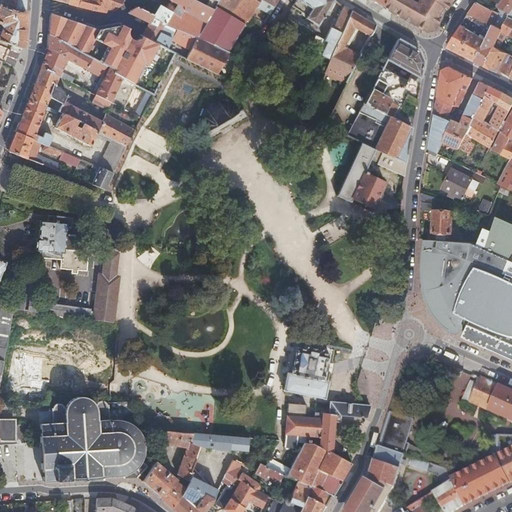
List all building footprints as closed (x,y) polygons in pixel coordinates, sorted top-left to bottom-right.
[(0,0),(0,3),(16,11),(24,11),(24,0),(0,0)] [(79,0),(78,5),(93,9),(107,12),(118,7),(122,4),(123,0),(79,0)] [(195,0),(172,0),(178,3),(181,5),(182,10),(178,18),(173,12),(172,11),(165,24),(195,39),(209,17),(213,9),(196,0),(195,0)] [(216,4),(230,13),(226,21),(241,31),(256,5),(259,0),(218,0),(218,1),(216,4)] [(259,0),(256,5),(269,12),(276,0),(259,0)] [(305,17),(317,25),(333,0),(294,0),(291,5),(306,15),(305,17)] [(414,0),(385,0),(381,7),(415,26),(432,0),(417,0),(416,1),(414,0)] [(432,0),(415,26),(425,31),(432,30),(451,0),(432,0)] [(498,7),(510,13),(511,8),(511,3),(505,0),(499,0),(496,5),(498,7)] [(460,24),(446,46),(475,60),(486,38),(492,24),(501,29),(508,16),(510,13),(498,7),(496,13),(475,1),(467,13),(460,24)] [(0,41),(21,48),(23,39),(24,11),(16,11),(0,3),(0,41)] [(178,3),(173,12),(178,18),(182,10),(181,5),(178,3)] [(170,40),(188,50),(195,39),(165,24),(172,11),(160,5),(154,15),(135,5),(128,12),(149,23),(141,35),(166,48),(170,40)] [(351,10),(343,5),(333,28),(330,26),(324,40),(327,41),(320,54),(329,59),(351,10)] [(375,25),(351,10),(329,59),(325,72),(345,82),(359,54),(344,46),(355,27),(370,36),(375,25)] [(50,21),(49,35),(107,65),(109,66),(116,70),(115,73),(122,77),(128,80),(153,93),(174,53),(166,48),(141,35),(140,37),(139,38),(138,39),(137,40),(136,40),(134,40),(133,40),(131,39),(130,39),(129,38),(128,37),(128,36),(127,35),(127,33),(127,32),(127,30),(128,28),(121,25),(98,29),(50,12),(50,21)] [(486,38),(475,60),(483,65),(488,55),(489,55),(494,46),(498,48),(499,48),(504,51),(505,49),(496,45),(500,38),(497,36),(501,29),(492,24),(486,38)] [(48,49),(41,68),(59,77),(64,66),(63,65),(66,58),(102,76),(107,65),(49,35),(48,49)] [(418,50),(397,38),(386,59),(411,73),(412,72),(420,77),(423,60),(418,50)] [(226,56),(195,39),(188,50),(184,58),(216,73),(226,56)] [(503,70),(502,72),(511,76),(511,41),(506,52),(508,53),(502,63),(504,64),(501,68),(503,69),(502,70),(503,70)] [(488,55),(483,65),(501,74),(502,72),(503,70),(502,70),(503,69),(501,68),(504,64),(502,63),(508,53),(506,52),(505,52),(504,51),(499,48),(498,48),(494,46),(489,55),(488,55)] [(382,68),(371,89),(391,100),(401,105),(405,98),(415,105),(419,86),(420,77),(412,72),(411,73),(386,59),(382,68)] [(111,99),(120,80),(122,77),(115,73),(116,70),(109,66),(96,94),(110,101),(111,99)] [(438,95),(453,105),(457,107),(472,78),(449,66),(442,69),(437,95),(438,95)] [(41,68),(29,98),(46,106),(48,101),(50,102),(51,100),(56,102),(61,104),(57,112),(58,112),(61,114),(98,131),(126,145),(134,129),(105,112),(101,121),(63,102),(67,94),(55,85),(59,77),(41,68)] [(452,119),(452,120),(448,128),(448,127),(443,140),(458,147),(466,133),(489,86),(479,81),(470,100),(461,122),(452,119)] [(511,103),(511,97),(489,86),(466,133),(490,146),(498,129),(489,124),(488,124),(488,123),(489,123),(488,122),(488,121),(487,121),(486,121),(485,122),(483,121),(493,101),(499,105),(509,110),(511,103)] [(391,100),(371,89),(363,103),(377,110),(384,113),(385,114),(390,103),(389,103),(391,100)] [(96,94),(95,95),(92,101),(108,109),(110,103),(110,102),(110,101),(96,94)] [(447,118),(453,105),(438,95),(434,111),(435,112),(447,118)] [(16,131),(32,139),(36,129),(44,109),(46,106),(29,98),(16,131)] [(242,107),(237,110),(236,108),(235,107),(233,105),(231,104),(229,102),(226,101),(224,101),(222,100),(219,100),(217,101),(215,101),(213,102),(211,103),(209,104),(207,105),(206,107),(204,109),(203,111),(202,112),(201,115),(200,117),(200,119),(200,122),(200,124),(201,126),(202,128),(202,130),(203,131),(199,133),(205,143),(248,116),(242,107)] [(61,104),(56,102),(52,109),(57,112),(61,104)] [(377,110),(363,103),(346,134),(360,141),(383,152),(406,162),(408,145),(411,127),(385,114),(384,113),(381,118),(377,116),(376,118),(371,116),(373,112),(376,113),(377,110)] [(498,129),(509,110),(499,105),(489,124),(498,129)] [(52,109),(46,106),(44,109),(57,115),(58,112),(57,112),(52,109)] [(511,110),(492,149),(501,154),(502,153),(511,136),(511,137),(511,110)] [(447,118),(435,112),(432,131),(429,149),(438,153),(443,140),(448,127),(448,128),(452,120),(447,118)] [(96,134),(98,131),(61,114),(54,128),(90,146),(96,134)] [(36,129),(32,139),(41,142),(45,144),(51,146),(52,143),(50,142),(52,136),(36,129)] [(16,131),(8,149),(34,160),(41,142),(32,139),(16,131)] [(126,145),(98,131),(96,134),(111,141),(98,167),(99,167),(112,173),(115,168),(120,157),(121,156),(126,145)] [(511,137),(511,136),(502,153),(511,158),(511,156),(511,137)] [(351,202),(353,197),(364,172),(365,170),(371,158),(379,162),(383,152),(360,141),(359,143),(360,144),(339,193),(338,193),(337,195),(338,195),(335,200),(338,202),(342,204),(345,198),(351,202)] [(51,146),(45,144),(42,149),(53,154),(53,153),(57,155),(58,154),(60,155),(59,158),(76,165),(79,159),(65,153),(55,149),(51,146)] [(406,162),(383,152),(379,162),(378,163),(403,175),(406,162)] [(107,183),(119,189),(126,174),(124,172),(130,160),(121,156),(120,157),(115,168),(112,173),(107,183)] [(40,157),(39,162),(57,169),(58,165),(40,157)] [(511,160),(511,159),(498,183),(511,190),(511,160)] [(455,161),(442,189),(463,198),(475,172),(455,161)] [(99,167),(92,183),(105,188),(107,183),(112,173),(99,167)] [(367,173),(364,172),(353,197),(373,207),(378,195),(385,182),(367,173)] [(434,210),(435,210),(436,197),(422,192),(421,210),(434,211),(434,210)] [(433,239),(454,241),(455,232),(451,232),(452,211),(435,210),(434,210),(434,211),(432,231),(434,231),(433,239)] [(71,226),(71,218),(47,215),(47,221),(39,220),(38,239),(36,238),(35,250),(40,250),(39,257),(60,259),(60,268),(71,270),(71,273),(77,274),(77,270),(86,272),(88,255),(79,254),(79,251),(73,250),(74,235),(65,234),(66,226),(71,226)] [(433,239),(433,244),(426,244),(424,256),(424,269),(424,278),(425,288),(435,288),(437,297),(435,299),(438,307),(440,306),(444,314),(447,319),(450,322),(450,324),(450,325),(450,327),(451,328),(451,329),(452,330),(452,331),(453,332),(454,332),(455,332),(456,333),(457,333),(458,333),(459,332),(460,332),(461,331),(462,331),(463,330),(464,328),(465,329),(463,335),(465,336),(465,337),(488,347),(487,349),(495,352),(495,350),(511,357),(511,226),(500,221),(498,223),(494,221),(490,231),(483,228),(475,245),(467,242),(454,241),(433,239)] [(342,237),(335,246),(340,250),(347,241),(342,237)] [(117,255),(106,254),(103,275),(99,274),(95,307),(94,312),(94,317),(93,319),(112,322),(119,276),(115,276),(117,255)] [(15,296),(13,309),(22,310),(25,297),(15,296)] [(90,316),(94,317),(94,312),(90,311),(91,309),(29,301),(27,311),(89,319),(90,316)] [(0,360),(3,361),(13,309),(1,306),(0,310),(0,360)] [(301,343),(293,341),(292,345),(287,353),(285,365),(286,373),(282,389),(323,398),(327,382),(330,368),(333,350),(326,348),(326,347),(326,346),(302,340),(301,343)] [(451,480),(463,505),(511,480),(511,390),(499,385),(481,377),(478,383),(470,379),(460,401),(470,400),(488,408),(511,418),(511,434),(497,434),(495,434),(495,435),(497,435),(497,455),(450,478),(451,480)] [(0,387),(0,397),(18,400),(28,401),(29,391),(0,387)] [(51,423),(38,423),(39,436),(38,436),(38,443),(41,443),(41,452),(42,462),(39,462),(40,468),(41,468),(41,474),(42,481),(53,480),(55,480),(55,482),(58,482),(58,480),(67,479),(67,481),(69,480),(85,479),(100,478),(100,476),(112,475),(127,471),(136,477),(146,465),(139,461),(141,459),(142,455),(143,451),(143,448),(142,441),(141,437),(138,432),(133,427),(129,424),(124,423),(116,422),(116,419),(123,419),(123,413),(131,413),(130,400),(108,402),(108,404),(107,404),(106,402),(105,401),(103,400),(101,400),(99,400),(97,401),(96,402),(96,404),(94,404),(93,402),(90,400),(88,398),(85,397),(80,396),(74,396),(69,399),(66,402),(64,406),(62,406),(61,404),(58,402),(55,403),(53,404),(52,406),(51,408),(50,408),(51,423)] [(313,443),(331,453),(334,422),(339,422),(340,416),(365,418),(366,415),(370,406),(369,405),(329,402),(328,413),(314,412),(313,418),(304,417),(305,404),(287,402),(283,440),(283,446),(298,448),(301,442),(301,441),(313,443)] [(413,419),(388,412),(378,445),(390,449),(403,454),(404,453),(406,454),(409,443),(406,442),(409,432),(410,432),(414,419),(413,418),(413,419)] [(0,419),(0,439),(13,440),(13,421),(13,419),(0,419)] [(0,445),(14,446),(14,444),(14,441),(18,441),(18,444),(22,444),(29,444),(29,442),(28,422),(13,421),(13,440),(0,439),(0,445)] [(175,478),(185,486),(188,481),(187,480),(190,472),(189,471),(190,466),(198,446),(188,440),(191,433),(176,432),(165,430),(159,446),(162,448),(164,443),(185,447),(175,473),(178,475),(175,478)] [(214,434),(191,433),(188,440),(198,446),(211,446),(211,448),(227,450),(227,448),(245,449),(246,437),(214,434)] [(285,474),(297,480),(293,489),(322,503),(326,506),(332,495),(333,496),(341,482),(340,482),(351,464),(331,453),(313,443),(301,441),(301,442),(298,448),(289,467),(285,474)] [(402,459),(403,454),(390,449),(378,445),(376,451),(374,458),(399,466),(400,464),(402,459)] [(154,460),(157,463),(163,454),(161,453),(158,451),(154,460)] [(289,467),(268,456),(264,465),(281,473),(285,475),(285,474),(289,467)] [(443,485),(451,480),(450,478),(445,468),(410,456),(408,465),(436,474),(443,485)] [(365,481),(393,486),(393,487),(399,466),(374,458),(369,473),(368,475),(366,478),(365,481)] [(180,494),(185,486),(175,478),(157,463),(154,460),(142,481),(152,488),(159,495),(160,495),(166,484),(170,488),(180,494)] [(251,479),(241,472),(242,470),(238,468),(239,463),(233,461),(225,473),(239,479),(230,499),(243,507),(247,500),(261,507),(266,496),(257,491),(259,485),(251,479)] [(281,473),(264,465),(259,462),(255,470),(255,471),(277,483),(281,473)] [(255,471),(255,470),(245,466),(240,463),(239,463),(238,468),(242,470),(241,472),(251,479),(255,471)] [(196,508),(200,511),(202,511),(211,501),(216,489),(208,486),(190,466),(189,471),(190,472),(187,480),(188,481),(185,486),(180,494),(193,506),(196,508)] [(239,479),(225,473),(222,479),(227,483),(218,498),(218,504),(216,506),(217,507),(216,509),(220,511),(222,507),(224,507),(223,508),(229,511),(239,511),(242,508),(243,507),(230,499),(239,479)] [(297,480),(285,474),(285,475),(276,495),(288,500),(293,489),(297,480)] [(432,492),(437,500),(443,511),(452,511),(463,505),(451,480),(443,485),(432,492)] [(374,511),(386,492),(365,481),(364,482),(346,511),(374,511)] [(378,511),(393,486),(365,481),(386,492),(374,511),(378,511)] [(193,506),(180,494),(170,488),(166,484),(160,495),(159,495),(159,496),(167,504),(176,511),(200,511),(196,508),(193,506)] [(317,511),(322,503),(293,489),(288,500),(288,501),(301,507),(300,509),(299,511),(317,511)] [(432,492),(403,511),(425,511),(424,509),(437,500),(432,492)] [(109,497),(96,498),(95,510),(106,511),(138,511),(129,505),(109,497)] [(71,511),(71,499),(62,500),(62,511),(71,511)] [(278,511),(281,506),(271,501),(268,507),(266,510),(265,511),(278,511)] [(299,511),(300,509),(283,502),(281,506),(278,511),(299,511)]
